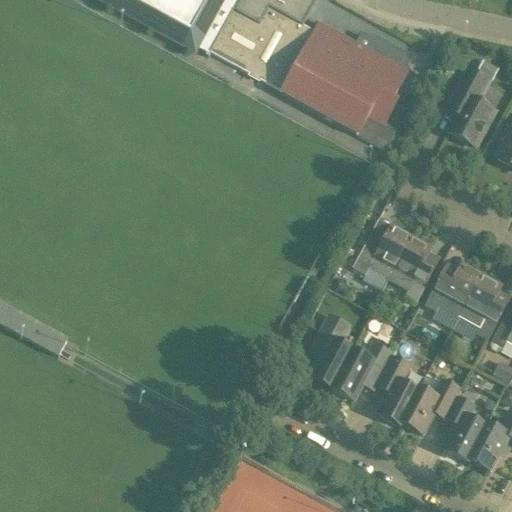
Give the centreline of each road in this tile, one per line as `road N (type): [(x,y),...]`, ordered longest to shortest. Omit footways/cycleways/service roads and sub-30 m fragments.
road 1 (residential): [(468,511),(278,413)]
road 2 (residential): [(511,32),(381,0)]
